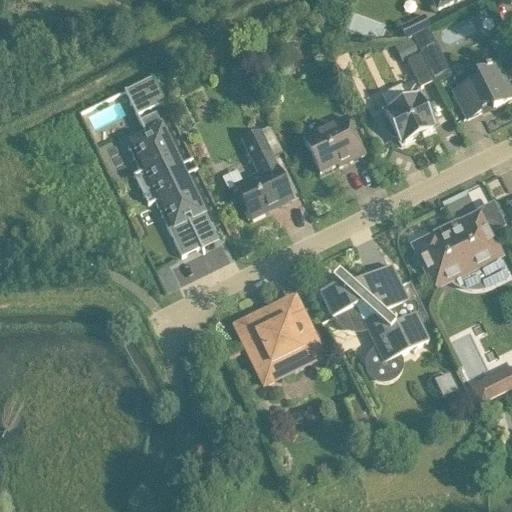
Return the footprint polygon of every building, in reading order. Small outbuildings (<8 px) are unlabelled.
[(430,0),(437,13),(442,10),(460,1),(459,0),(430,0)] [(293,16),(290,32),(306,35),(309,19),(293,16)] [(407,43),(413,40),(428,32),(431,31),(424,18),(401,29),(407,43)] [(413,40),(435,84),(450,75),(428,32),(413,40)] [(421,91),(435,84),(413,40),(407,43),(394,49),(402,65),(407,63),(421,91)] [(220,50),(204,57),(208,65),(224,57),(220,50)] [(458,92),(453,94),(458,104),(467,122),(481,115),(480,113),(491,107),(493,112),(511,102),(511,96),(498,67),(491,71),(490,69),(485,71),(486,73),(476,78),(477,80),(478,82),(458,92)] [(163,104),(152,81),(152,80),(124,93),(136,117),(163,104)] [(409,101),(383,113),(388,123),(386,123),(385,126),(384,128),(384,133),(385,138),(388,142),(391,144),(397,145),(399,145),(401,149),(436,131),(427,113),(414,85),(404,90),(409,101)] [(142,136),(128,143),(143,174),(140,175),(155,205),(181,259),(201,250),(193,235),(210,226),(201,208),(186,177),(183,178),(179,170),(182,168),(162,128),(161,128),(155,116),(138,123),(145,136),(147,140),(144,141),(142,136)] [(364,158),(355,140),(346,120),(303,141),(320,176),(348,163),(350,165),(364,158)] [(276,169),(269,154),(259,135),(241,143),(258,178),(235,190),(251,222),(269,213),(268,211),(278,207),(279,209),(293,202),(276,169)] [(417,253),(415,254),(415,258),(415,261),(417,264),(419,266),(421,268),(424,267),(435,290),(480,268),(487,282),(506,273),(499,259),(500,258),(498,255),(501,254),(500,251),(500,248),(498,245),(496,242),(494,240),(491,242),(488,235),(480,217),(460,227),(462,232),(437,244),(435,239),(415,249),(417,253)] [(338,287),(320,296),(329,314),(332,322),(337,327),(341,331),(345,333),(348,334),(353,336),(356,336),(360,336),(363,335),(368,334),(376,349),(384,367),(401,358),(412,353),(414,355),(419,350),(429,345),(416,319),(417,318),(418,312),(417,308),(414,305),(410,303),(408,303),(400,287),(391,269),(356,286),(355,284),(352,282),(350,282),(347,282),(345,283),(340,289),(338,287)] [(324,360),(306,322),(297,304),(263,321),(260,316),(235,329),(264,389),(324,360)] [(433,381),(431,385),(432,390),(436,393),(439,394),(442,400),(444,400),(449,410),(462,404),(457,393),(458,393),(450,377),(445,379),(441,377),(437,378),(433,381)] [(477,388),(471,391),(475,399),(480,409),(507,395),(502,385),(481,396),(477,388)] [(363,412),(351,418),(368,451),(362,454),(367,463),(385,455),(363,412)]
